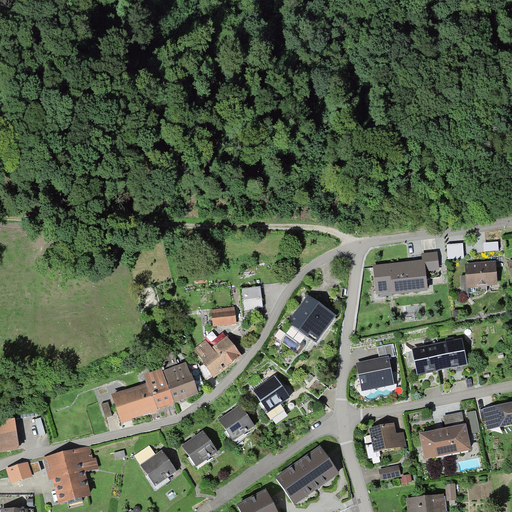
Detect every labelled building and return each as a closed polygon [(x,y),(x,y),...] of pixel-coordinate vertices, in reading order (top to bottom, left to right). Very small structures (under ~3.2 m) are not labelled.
[(485,242),(486,250),(500,248),(500,241),(485,242)] [(449,243),(449,257),(466,257),(465,242),(449,243)] [(424,256),(424,262),(375,267),(378,293),(394,292),(394,294),(426,290),(424,270),(438,268),(436,255),(424,256)] [(496,262),(465,264),(467,287),(498,284),(496,262)] [(260,288),(242,291),(244,310),(262,307),(260,288)] [(308,297),(289,323),(317,343),(335,317),(308,297)] [(234,309),(213,312),(214,326),(236,323),(234,309)] [(206,342),(196,350),(205,363),(204,364),(214,376),(241,356),(229,340),(213,351),(206,342)] [(475,369),(471,344),(446,348),(450,373),(475,369)] [(417,354),(422,379),(450,373),(446,348),(417,354)] [(354,365),(359,392),(396,385),(391,358),(354,365)] [(148,385),(114,397),(122,420),(197,394),(187,364),(163,373),(162,370),(145,376),(148,385)] [(275,377),(252,392),(268,416),(291,400),(275,377)] [(108,402),(101,405),(105,420),(113,417),(108,402)] [(511,403),(480,411),(485,432),(511,425),(511,403)] [(241,407),(219,421),(233,443),(255,428),(241,407)] [(447,429),(422,434),(427,461),(476,451),(470,425),(467,425),(464,412),(444,416),(447,429)] [(15,420),(0,422),(0,453),(19,451),(15,420)] [(399,428),(372,434),(378,459),(408,452),(406,439),(401,440),(399,428)] [(203,431),(182,447),(198,469),(219,453),(203,431)] [(90,446),(44,457),(50,482),(55,481),(61,507),(95,498),(89,474),(100,471),(97,459),(93,459),(90,446)] [(335,473),(318,450),(277,480),(293,503),(335,473)] [(164,451),(141,467),(157,489),(180,474),(164,451)] [(27,464),(9,470),(13,482),(31,477),(27,464)] [(402,470),(382,475),(384,486),(405,482),(402,470)] [(413,480),(406,481),(407,490),(414,489),(413,480)] [(458,489),(448,490),(450,506),(460,504),(458,489)] [(0,510),(3,510),(2,511),(31,511),(31,496),(0,496),(0,510)] [(272,511),(264,496),(240,508),(241,511),(272,511)] [(449,511),(448,497),(408,503),(408,511),(449,511)]
